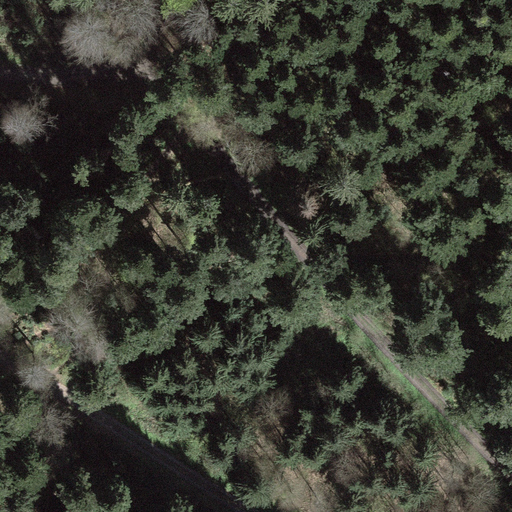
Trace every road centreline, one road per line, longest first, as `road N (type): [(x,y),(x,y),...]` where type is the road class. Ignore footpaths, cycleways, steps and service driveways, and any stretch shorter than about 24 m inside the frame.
road 1 (track): [(511,483),(387,361),(325,259),(180,134),(137,66),(0,71)]
road 2 (track): [(0,344),(254,511)]
